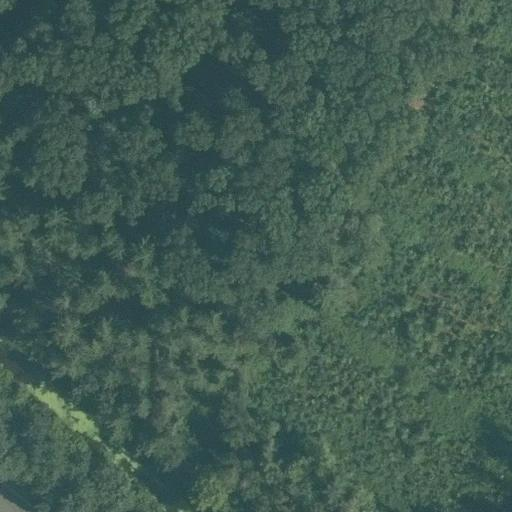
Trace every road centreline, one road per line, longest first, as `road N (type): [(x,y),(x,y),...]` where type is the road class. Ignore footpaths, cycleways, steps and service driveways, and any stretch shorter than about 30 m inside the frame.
road 1 (track): [(179,467),(458,0)]
road 2 (track): [(227,511),(0,304)]
